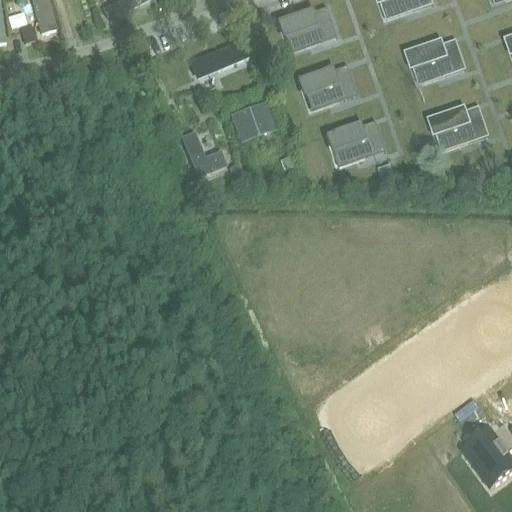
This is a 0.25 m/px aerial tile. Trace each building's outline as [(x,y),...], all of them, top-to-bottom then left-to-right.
[(47,0),(30,0),(41,39),(57,34),(47,0)] [(122,0),(116,3),(123,18),(152,3),(150,0),(122,0)] [(373,0),(382,24),(428,8),(425,0),(373,0)] [(511,0),(488,0),(492,9),(511,1),(511,0)] [(302,17),(276,26),(287,57),(333,41),(323,13),(303,20),(302,17)] [(243,45),(193,65),(198,79),(218,71),(219,74),(249,62),(243,45)] [(430,48),(404,58),(416,89),(461,73),(451,45),(432,52),(430,48)] [(323,76),(296,85),(307,116),(355,100),(346,72),(324,79),(323,76)] [(266,106),(231,118),(240,145),(276,133),(266,106)] [(453,116),(427,125),(438,156),(484,141),(475,112),(455,119),(453,116)] [(350,132),(324,141),(335,173),(382,156),(372,127),(351,134),(350,132)] [(194,136),(180,142),(197,183),(226,171),(220,155),(204,162),(194,136)] [(394,161),(427,159),(426,142),(393,144),(394,161)] [(387,477),(497,420),(485,398),(375,455),(387,477)] [(490,495),(511,479),(511,459),(492,433),(461,456),(490,495)]
